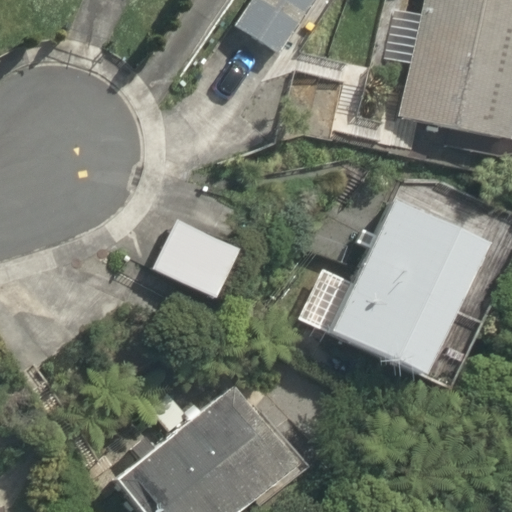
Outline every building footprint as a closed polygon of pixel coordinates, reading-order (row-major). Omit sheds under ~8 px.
[(324,0),(259,0),(237,41),(286,68),(324,0)] [(511,0),(426,0),(398,124),(511,150),(511,0)] [(407,203),(359,286),(318,262),(283,324),(379,380),(374,388),(407,407),(496,254),(407,203)] [(248,259),(168,222),(141,280),(221,317),(248,259)] [(225,391),(105,487),(124,511),(265,511),(300,484),(225,391)]
